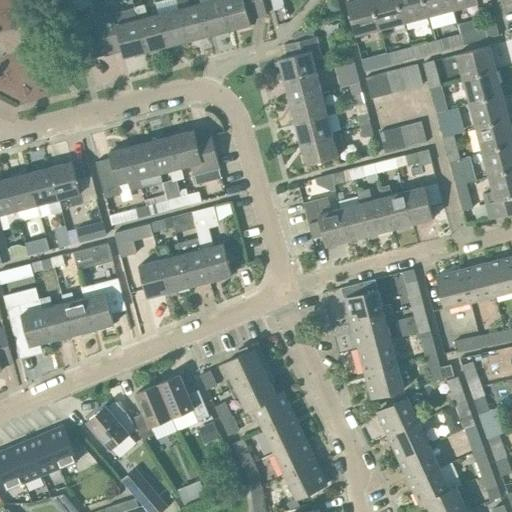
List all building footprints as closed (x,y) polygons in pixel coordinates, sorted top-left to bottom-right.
[(188,0),(175,0),(178,9),(179,9),(187,41),(208,35),(200,4),(190,6),(188,0)] [(220,0),(213,0),(200,4),(208,35),(228,30),(220,0)] [(220,0),(228,30),(251,24),(249,16),(265,12),(266,15),(267,14),(263,0),(220,0)] [(272,0),(275,11),(285,8),(282,0),(272,0)] [(338,0),(330,0),(326,1),(328,8),(334,12),(341,10),(338,0)] [(372,0),(355,0),(347,2),(355,35),(380,29),(372,0)] [(372,0),(380,29),(404,22),(398,0),(372,0)] [(398,0),(404,22),(429,16),(424,0),(398,0)] [(424,0),(429,16),(453,9),(450,0),(424,0)] [(450,0),(453,9),(479,3),(477,0),(450,0)] [(137,20),(145,51),(166,46),(158,14),(149,17),(145,4),(134,7),(137,20)] [(491,5),(484,7),(486,16),(493,14),(491,5)] [(178,9),(158,14),(166,46),(187,41),(179,9),(178,9)] [(145,51),(137,20),(128,22),(125,11),(96,19),(105,55),(106,55),(106,53),(122,49),(124,57),(145,51)] [(460,34),(463,44),(488,38),(486,30),(485,26),(468,31),(466,23),(458,25),(460,34)] [(488,38),(499,35),(497,27),(486,30),(488,38)] [(460,34),(435,40),(438,51),(463,44),(460,34)] [(289,56),(279,59),(285,81),(316,73),(313,60),(322,58),(316,36),(284,44),(284,45),(286,45),(289,56)] [(414,57),(438,51),(435,40),(411,47),(414,57)] [(348,41),(338,43),(341,54),(351,51),(348,41)] [(496,70),(490,45),(457,54),(463,79),(496,70)] [(411,47),(386,53),(389,64),(414,57),(411,47)] [(389,64),(386,53),(361,60),(364,70),(389,64)] [(423,63),(430,88),(440,85),(433,61),(423,63)] [(407,67),(412,88),(423,85),(417,64),(407,67)] [(396,70),(402,91),(412,88),(407,67),(396,70)] [(386,73),(392,94),(402,91),(396,70),(386,73)] [(503,95),(496,70),(463,79),(470,104),(503,95)] [(316,73),(285,81),(290,100),(321,92),(316,73)] [(347,75),(350,85),(359,82),(356,73),(347,75)] [(386,73),(376,75),(381,97),(392,94),(386,73)] [(381,97),(376,75),(365,78),(371,99),(381,97)] [(359,82),(350,85),(353,95),(362,93),(359,82)] [(440,85),(430,88),(437,112),(446,110),(440,85)] [(290,100),(295,121),(327,113),(321,92),(290,100)] [(476,128),(509,120),(503,95),(470,104),(476,128)] [(437,112),(443,137),(453,134),(446,110),(437,112)] [(327,113),(295,121),(301,143),(332,134),(327,113)] [(358,116),(361,127),(370,124),(367,114),(358,116)] [(511,129),(509,120),(476,128),(483,152),(511,144),(511,129)] [(421,123),(410,125),(416,147),(426,144),(421,123)] [(370,124),(361,127),(364,137),(373,135),(370,124)] [(410,125),(400,128),(405,149),(416,147),(410,125)] [(400,128),(390,130),(395,152),(405,149),(400,128)] [(192,165),(197,185),(221,178),(218,168),(220,168),(210,131),(209,131),(210,133),(196,137),(194,130),(172,135),(181,168),(192,165)] [(390,130),(379,133),(385,155),(395,152),(390,130)] [(332,135),(332,134),(301,143),(306,164),(338,156),(335,144),(342,142),(340,133),(332,135)] [(450,161),(459,159),(453,134),(443,137),(450,161)] [(172,135),(152,141),(160,173),(170,170),(173,181),(183,178),(181,168),(172,135)] [(142,187),(162,182),(163,182),(160,173),(152,141),(130,146),(142,187)] [(511,144),(483,152),(489,177),(511,170),(511,144)] [(121,194),(118,183),(129,181),(131,190),(142,187),(130,146),(109,152),(112,162),(97,166),(105,198),(121,194)] [(395,158),(398,168),(419,163),(420,166),(432,163),(428,149),(417,152),(395,158)] [(395,158),(375,163),(378,179),(377,179),(379,186),(384,185),(381,172),(398,168),(395,158)] [(459,159),(450,161),(456,186),(466,183),(459,159)] [(83,202),(77,181),(72,161),(51,167),(59,199),(70,196),(72,205),(83,202)] [(353,169),(356,179),(366,176),(367,182),(377,179),(378,179),(375,163),(353,169)] [(51,167),(30,172),(38,204),(39,204),(48,202),(52,214),(62,211),(59,199),(51,167)] [(332,174),(334,183),(335,184),(356,179),(353,169),(332,174)] [(511,170),(489,177),(493,191),(484,193),(487,204),(491,203),(495,217),(491,218),(491,219),(511,213),(511,170)] [(30,172),(9,178),(20,221),(42,215),(39,204),(38,204),(30,172)] [(322,177),(315,178),(317,184),(333,191),(336,191),(335,184),(334,183),(332,174),(322,177)] [(9,224),(20,221),(9,178),(0,180),(0,214),(6,213),(9,224)] [(466,183),(456,186),(463,210),(472,208),(466,183)] [(391,229),(413,223),(405,191),(391,195),(389,185),(380,188),(382,197),(383,197),(391,229)] [(405,191),(413,223),(433,218),(425,186),(405,191)] [(359,192),(361,203),(362,203),(370,234),(391,229),(383,197),(382,197),(373,200),(371,190),(359,192)] [(190,204),(201,202),(199,192),(188,195),(190,204)] [(170,210),(190,204),(188,195),(177,197),(167,200),(170,210)] [(313,237),(324,234),(327,245),(349,240),(340,208),(331,211),(327,198),(304,204),(313,237)] [(170,210),(167,200),(146,206),(149,216),(170,210)] [(214,206),(193,212),(200,237),(211,280),(232,275),(224,243),(213,246),(206,218),(218,215),(218,217),(232,213),(229,203),(214,207),(214,206)] [(340,208),(349,240),(370,234),(362,203),(361,203),(340,208)] [(146,206),(110,216),(113,226),(149,216),(146,206)] [(174,227),(184,224),(182,214),(171,217),(174,227)] [(150,223),(152,233),(164,230),(174,227),(171,217),(150,223)] [(71,244),(108,235),(104,221),(77,228),(78,233),(69,235),(71,244)] [(139,225),(115,233),(122,259),(138,255),(133,238),(142,235),(139,225)] [(18,244),(11,246),(7,249),(2,229),(0,229),(0,263),(29,256),(27,246),(26,246),(18,244)] [(69,235),(57,238),(59,247),(71,244),(69,235)] [(189,286),(211,280),(200,237),(178,243),(189,286)] [(240,237),(228,240),(233,256),(244,253),(240,237)] [(109,242),(74,252),(78,267),(113,258),(109,242)] [(27,246),(29,256),(40,253),(37,243),(27,246)] [(178,243),(181,254),(169,257),(167,246),(158,248),(169,291),(189,286),(178,243)] [(147,297),(169,291),(158,248),(156,249),(159,260),(139,265),(147,297)] [(53,257),(55,267),(66,264),(63,254),(53,257)] [(487,262),(495,295),(511,290),(511,256),(487,262)] [(55,267),(53,257),(43,260),(45,270),(55,267)] [(470,301),(495,295),(487,262),(462,269),(470,301)] [(14,278),(11,268),(0,270),(0,279),(0,281),(14,278)] [(437,275),(446,308),(470,301),(462,269),(437,275)] [(111,312),(126,308),(118,280),(103,284),(105,292),(85,298),(93,329),(114,323),(111,312)] [(407,284),(411,299),(421,297),(417,281),(407,284)] [(378,290),(345,298),(352,323),(385,315),(393,313),(391,304),(382,306),(378,290)] [(73,334),(93,329),(85,298),(74,300),(72,293),(63,295),(65,303),(73,334)] [(65,303),(53,306),(51,298),(42,300),(53,340),(73,334),(65,303)] [(29,304),(8,310),(13,332),(18,349),(53,340),(42,300),(29,304)] [(385,315),(352,323),(358,348),(391,339),(385,315)] [(426,315),(416,318),(419,332),(429,329),(426,315)] [(0,370),(2,370),(0,363),(13,360),(4,324),(0,325),(0,370)] [(419,332),(424,349),(434,346),(429,329),(419,332)] [(505,330),(489,333),(491,344),(507,341),(505,330)] [(473,348),(471,337),(455,341),(457,351),(473,348)] [(365,373),(398,364),(391,339),(358,348),(365,373)] [(225,363),(235,385),(265,370),(255,349),(261,347),(258,341),(237,351),(239,356),(225,363)] [(472,362),(462,365),(467,380),(478,377),(472,362)] [(439,363),(428,366),(432,381),(443,378),(440,367),(439,363)] [(398,364),(365,373),(371,397),(404,389),(398,364)] [(440,367),(443,378),(454,375),(451,364),(440,367)] [(200,374),(204,382),(214,377),(210,370),(200,374)] [(235,385),(239,394),(247,410),(254,406),(276,394),(265,370),(235,385)] [(158,383),(172,418),(193,409),(198,420),(209,415),(199,389),(188,394),(180,374),(158,383)] [(448,380),(453,395),(463,392),(458,376),(448,380)] [(204,382),(207,389),(217,384),(214,377),(204,382)] [(172,418),(158,383),(136,393),(145,412),(134,417),(136,421),(139,428),(143,439),(155,434),(152,426),(172,418)] [(276,394),(254,406),(265,428),(294,414),(283,391),(276,394)] [(484,395),(474,398),(479,414),(489,410),(484,395)] [(408,398),(377,412),(388,436),(419,422),(408,398)] [(106,405),(87,421),(100,436),(111,449),(130,434),(134,430),(136,428),(137,430),(139,428),(136,421),(133,422),(130,417),(117,401),(108,408),(106,405)] [(216,406),(220,415),(230,410),(225,401),(216,406)] [(220,415),(224,423),(234,419),(230,410),(220,415)] [(460,413),(465,428),(475,425),(470,410),(460,413)] [(479,414),(485,428),(495,425),(489,410),(479,414)] [(276,451),(305,437),(294,414),(265,428),(276,451)] [(239,430),(234,419),(224,423),(230,434),(239,430)] [(204,443),(220,437),(213,422),(199,429),(204,443)] [(419,422),(388,436),(399,458),(429,444),(419,422)] [(64,424),(45,432),(60,469),(79,461),(71,441),(64,424)] [(475,425),(465,428),(470,443),(480,440),(475,425)] [(45,432),(27,439),(42,476),(60,469),(45,432)] [(498,433),(488,437),(496,459),(506,456),(498,433)] [(305,437),(276,451),(287,474),(316,460),(305,437)] [(27,439),(9,447),(24,484),(42,476),(27,439)] [(429,444),(399,458),(409,482),(440,468),(429,444)] [(9,447),(0,450),(0,476),(6,492),(24,484),(9,447)] [(238,451),(245,466),(255,462),(248,447),(238,451)] [(502,476),(511,472),(506,456),(496,459),(502,476)] [(477,461),(482,476),(492,472),(487,457),(477,461)] [(287,474),(289,480),(297,498),(327,484),(316,460),(287,474)] [(262,475),(255,462),(245,466),(252,480),(262,475)] [(450,490),(440,468),(409,482),(420,505),(427,502),(451,491),(450,490)] [(482,476),(485,484),(495,480),(492,472),(482,476)] [(187,500),(207,491),(201,478),(181,487),(187,500)] [(495,480),(485,484),(487,491),(497,488),(495,480)] [(149,484),(135,495),(149,511),(162,511),(168,507),(149,484)] [(427,502),(431,511),(464,511),(468,511),(457,487),(450,490),(451,491),(427,502)] [(64,495),(57,500),(63,507),(70,502),(64,495)] [(254,497),(256,511),(262,511),(267,511),(265,495),(254,497)] [(136,498),(126,501),(129,509),(139,506),(136,498)] [(126,501),(116,504),(118,511),(121,511),(129,509),(126,501)]
